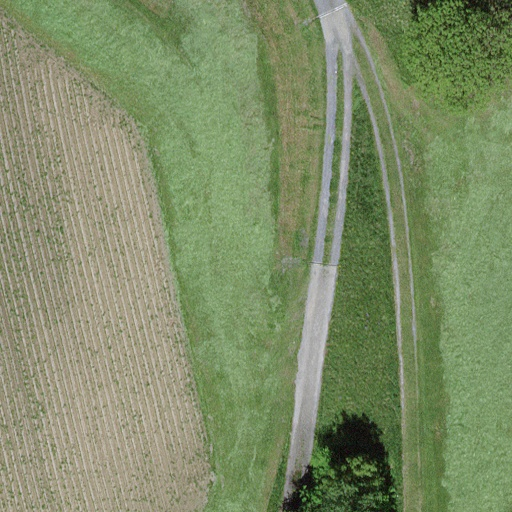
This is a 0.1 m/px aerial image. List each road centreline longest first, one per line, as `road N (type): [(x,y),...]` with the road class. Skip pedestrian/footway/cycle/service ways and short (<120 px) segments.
road 1 (track): [(338,20),(371,87),(388,157),(404,286),(410,511)]
road 2 (track): [(338,20),(331,225),(293,511)]
